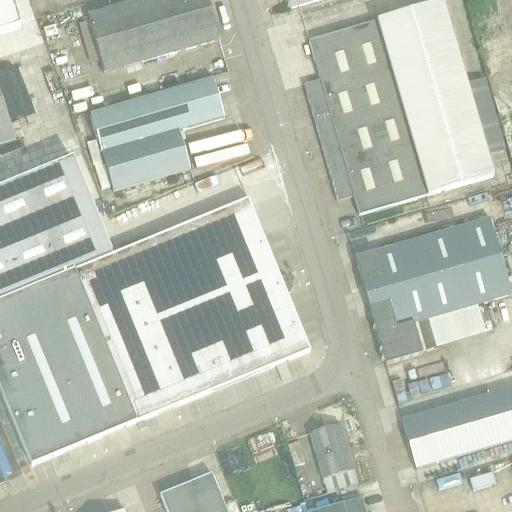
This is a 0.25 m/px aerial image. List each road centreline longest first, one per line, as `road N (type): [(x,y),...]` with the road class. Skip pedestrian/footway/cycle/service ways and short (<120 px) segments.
road 1 (unclassified): [(354,369),(240,0)]
road 2 (unclassified): [(2,511),(354,369)]
road 3 (unclassified): [(396,511),(354,369)]
